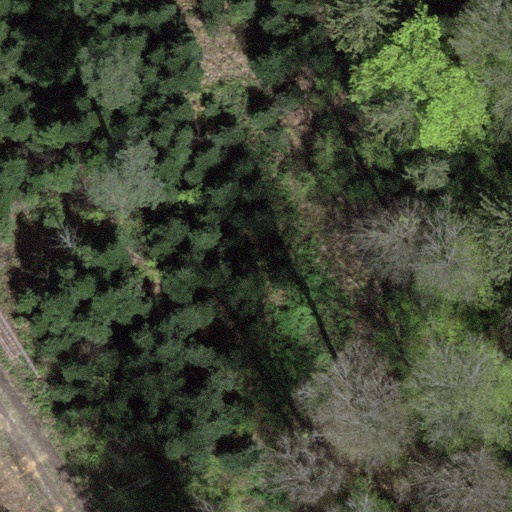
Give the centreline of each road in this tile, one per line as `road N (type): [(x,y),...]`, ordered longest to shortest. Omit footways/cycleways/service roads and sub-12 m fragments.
road 1 (track): [(479,511),(290,232),(157,0)]
road 2 (track): [(0,403),(75,511)]
